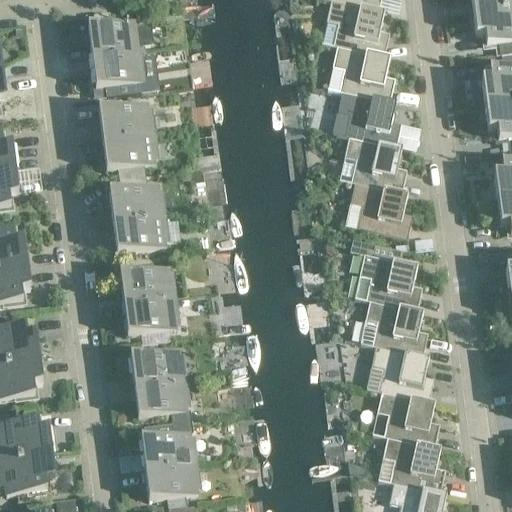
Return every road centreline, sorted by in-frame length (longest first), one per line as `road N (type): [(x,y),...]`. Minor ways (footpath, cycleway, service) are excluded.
road 1 (residential): [(105,511),(38,0)]
road 2 (residential): [(486,511),(422,0)]
